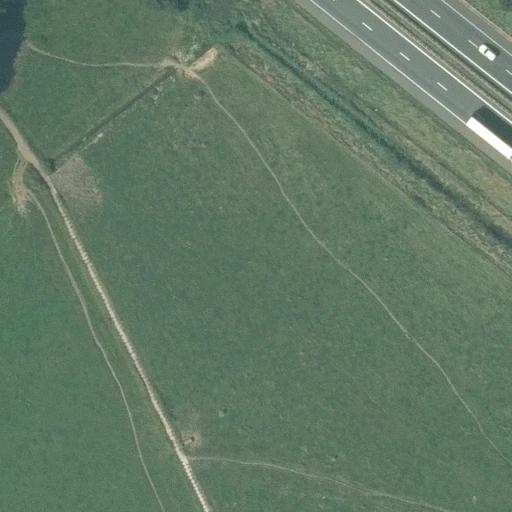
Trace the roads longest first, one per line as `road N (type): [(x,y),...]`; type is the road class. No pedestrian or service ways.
road 1 (track): [(0,99),(40,165),(203,511)]
road 2 (motorway): [(328,0),(511,145)]
road 3 (motorway): [(511,77),(413,0)]
